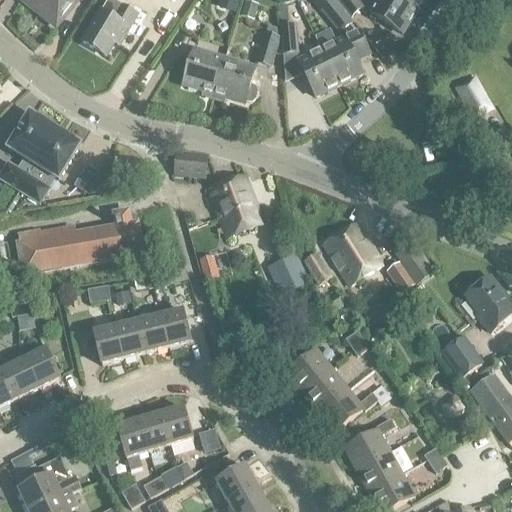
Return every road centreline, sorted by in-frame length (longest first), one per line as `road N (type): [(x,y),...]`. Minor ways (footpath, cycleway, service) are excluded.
road 1 (residential): [(0,450),(153,384),(195,381),(260,435),(312,511)]
road 2 (tertiary): [(313,175),(115,124),(63,96),(0,41)]
road 3 (residential): [(452,0),(394,86),(313,175)]
road 4 (tertiary): [(511,255),(313,175)]
